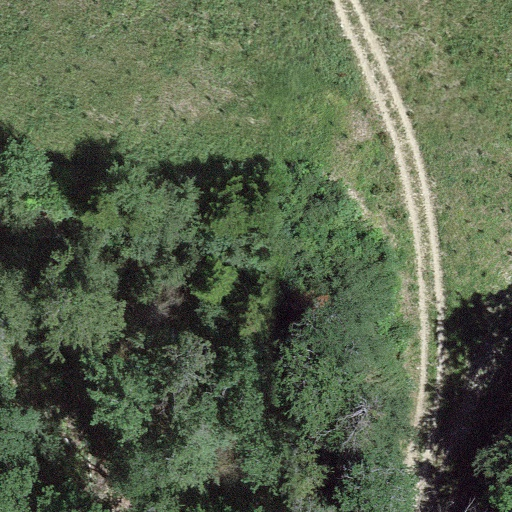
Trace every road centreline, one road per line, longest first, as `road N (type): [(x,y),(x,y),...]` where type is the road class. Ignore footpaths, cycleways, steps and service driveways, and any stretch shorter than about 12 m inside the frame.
road 1 (track): [(344,0),(409,159),(429,343),(404,511)]
road 2 (track): [(148,511),(99,384),(0,215)]
